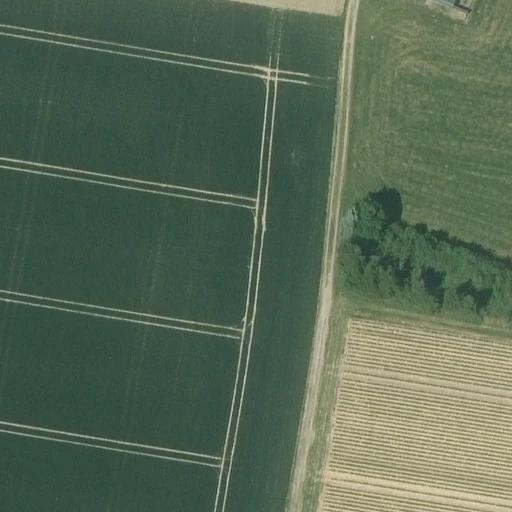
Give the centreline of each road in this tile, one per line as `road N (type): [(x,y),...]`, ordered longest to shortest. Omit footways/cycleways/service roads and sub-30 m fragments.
road 1 (track): [(355,0),(329,302),(295,511)]
road 2 (track): [(511,341),(328,309)]
